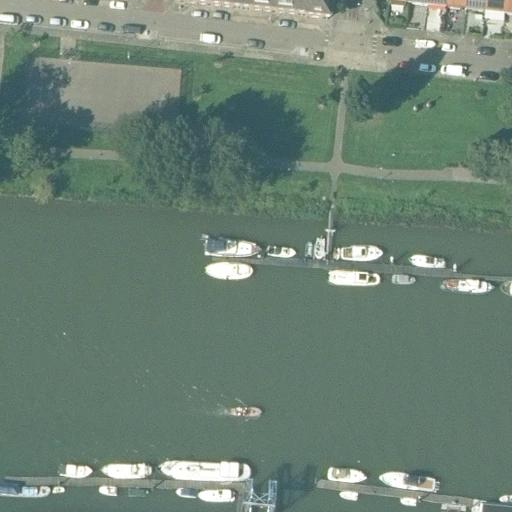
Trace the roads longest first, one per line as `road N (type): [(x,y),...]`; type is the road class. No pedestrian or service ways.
road 1 (residential): [(152,22),(349,45)]
road 2 (residential): [(349,45),(511,63)]
road 3 (residential): [(0,6),(152,22)]
